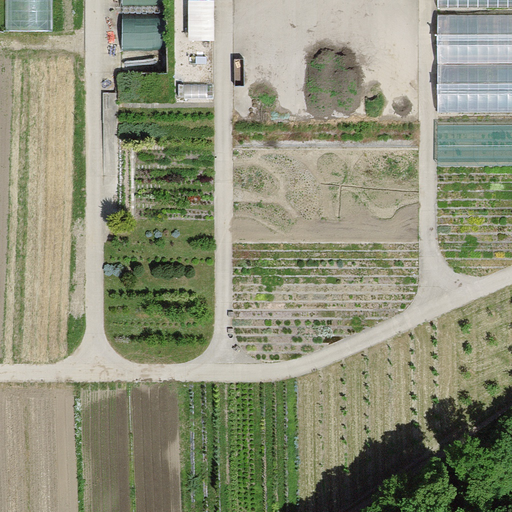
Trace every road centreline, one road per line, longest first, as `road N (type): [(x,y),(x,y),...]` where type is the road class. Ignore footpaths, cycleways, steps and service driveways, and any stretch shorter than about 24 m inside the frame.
road 1 (track): [(93,372),(286,370),(511,273)]
road 2 (track): [(94,89),(93,372),(0,372)]
road 3 (track): [(224,373),(224,0)]
road 4 (track): [(446,302),(428,245),(429,0)]
